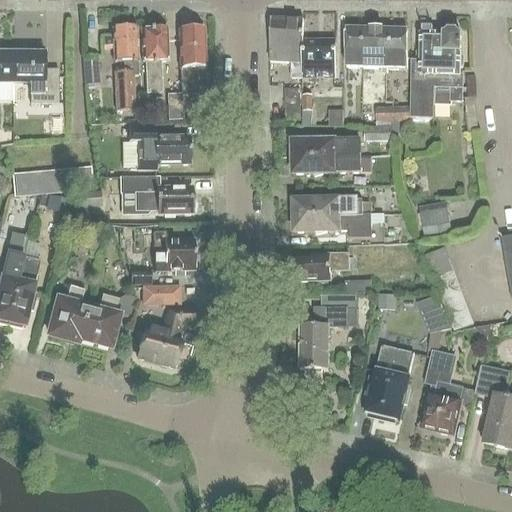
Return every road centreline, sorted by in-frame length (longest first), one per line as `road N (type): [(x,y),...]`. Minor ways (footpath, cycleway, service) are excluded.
road 1 (unclassified): [(254,437),(244,0)]
road 2 (unclassified): [(511,502),(254,437)]
road 3 (unclassified): [(254,437),(0,377)]
